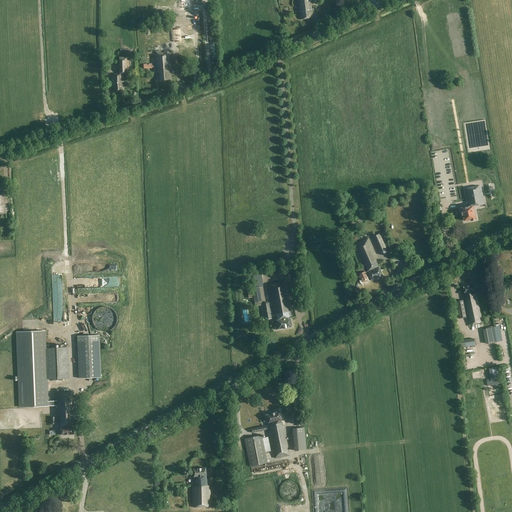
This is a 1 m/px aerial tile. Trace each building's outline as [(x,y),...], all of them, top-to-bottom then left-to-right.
[(301,13),(300,13),(300,14),(301,20),(312,18),(311,6),(309,6),(309,2),(310,2),(310,0),(297,0),(299,8),(300,8),(301,13)] [(190,42),(190,13),(171,13),(172,42),(190,42)] [(159,81),(171,79),(168,51),(164,52),(164,55),(161,55),(160,51),(155,52),(157,73),(158,73),(159,81)] [(123,74),(129,73),(128,57),(119,58),(119,74),(111,74),(112,86),(114,86),(114,92),(123,91),(123,83),(123,74)] [(147,78),(142,78),(142,88),(148,87),(148,84),(152,84),(151,76),(146,76),(147,78)] [(474,206),(484,204),(481,186),(466,189),(468,201),(469,201),(470,205),(467,206),(467,207),(462,208),(463,212),(463,215),(464,221),(470,220),(470,219),(471,219),(472,220),(476,220),(476,218),(474,206)] [(371,234),(372,237),(380,255),(387,252),(379,234),(375,236),(374,232),(371,234)] [(382,276),(382,275),(379,267),(378,267),(374,257),(376,256),(368,239),(354,245),(357,252),(356,253),(362,267),(365,266),(367,272),(368,274),(369,277),(371,280),(375,278),(375,279),(378,277),(382,275),(382,276)] [(367,278),(369,277),(368,274),(367,275),(365,271),(364,272),(363,269),(356,272),(360,280),(361,279),(362,282),(364,282),(367,281),(367,280),(367,278)] [(261,274),(253,276),(255,288),(259,287),(260,287),(263,287),(261,274)] [(286,328),(292,327),(290,318),(289,318),(287,306),(290,306),(286,282),(268,285),(274,316),(276,315),(277,320),(276,320),(277,323),(276,323),(275,324),(276,325),(274,326),(275,330),(283,328),(286,328)] [(464,300),(467,317),(470,317),(470,320),(469,320),(470,325),(482,322),(476,293),(475,294),(473,285),(464,287),(466,300),(464,300)] [(467,317),(463,300),(456,301),(460,319),(467,317)] [(269,303),(262,304),(265,320),(272,319),(269,303)] [(117,321),(117,319),(117,317),(116,314),(115,312),(113,310),(111,309),(109,307),(107,307),(104,307),(102,307),(100,307),(97,309),(95,310),(94,312),(93,314),(92,317),(92,319),(92,322),(93,324),(94,326),(95,328),(97,329),(100,331),(102,331),(104,332),(107,331),(109,331),(111,329),(113,328),(115,326),(116,324),(117,321)] [(500,326),(493,327),(493,328),(495,341),(502,340),(500,326)] [(491,327),(484,328),(486,343),(494,341),(491,327)] [(45,331),(17,332),(20,407),(56,406),(56,401),(47,401),(46,380),(45,348),(45,331)] [(101,377),(99,335),(77,336),(79,378),(101,377)] [(459,348),(475,345),(474,339),(462,340),(462,339),(457,340),(459,348)] [(68,347),(45,348),(46,380),(69,379),(68,347)] [(467,361),(466,354),(474,353),(474,348),(468,349),(468,352),(462,353),(463,361),(467,361)] [(74,434),(74,429),(73,417),(74,417),(73,391),(56,392),(56,401),(56,406),(57,418),(58,418),(58,423),(60,423),(60,435),(74,434)] [(275,458),(289,455),(289,452),(286,452),(285,449),(288,447),(286,439),(285,439),(284,434),(285,434),(283,425),(282,425),(280,420),(281,419),(279,412),(279,411),(266,415),(268,423),(269,423),(270,427),(269,428),(269,431),(267,431),(271,451),(273,451),(275,458)] [(304,428),(291,429),(292,451),(306,450),(304,428)] [(250,466),(267,463),(267,460),(262,435),(244,439),(250,466)] [(192,486),(193,506),(193,507),(210,507),(209,485),(207,486),(206,475),(205,468),(193,469),(194,477),(195,486),(192,486)] [(279,490),(279,491),(279,492),(279,493),(280,494),(280,495),(280,496),(281,496),(281,497),(282,498),(283,499),(284,499),(284,500),(285,500),(286,500),(287,501),(288,501),(289,501),(290,501),(291,501),(292,501),(293,500),(294,500),(295,500),(295,499),(296,499),(297,498),(298,497),(299,496),(299,495),(299,494),(300,494),(300,493),(300,492),(300,491),(300,490),(300,489),(300,488),(300,487),(299,486),(299,485),(298,484),(298,483),(297,483),(297,482),(296,482),(295,481),(294,481),(293,480),(292,480),(291,480),(290,480),(289,480),(288,480),(287,480),(286,480),(285,481),(284,481),(283,482),(282,482),(282,483),(281,484),(280,485),(280,486),(280,487),(279,487),(279,488),(279,489),(279,490)]
